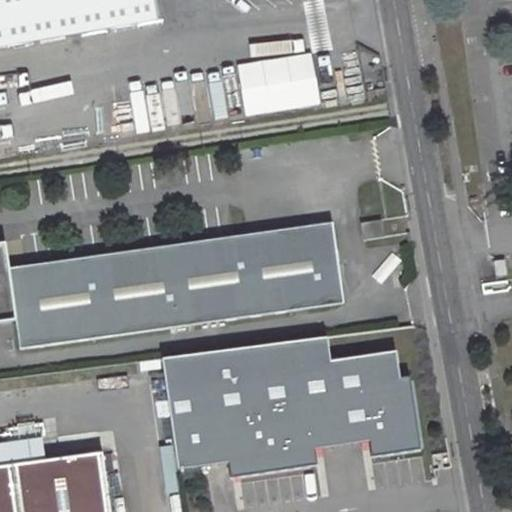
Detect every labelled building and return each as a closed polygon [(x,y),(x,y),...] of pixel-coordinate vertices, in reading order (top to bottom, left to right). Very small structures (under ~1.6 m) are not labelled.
[(0,0),(0,46),(159,19),(155,0),(0,0)] [(382,221),(361,224),(364,242),(385,239),(382,221)] [(0,271),(0,323),(14,321),(18,347),(19,347),(341,300),(331,227),(7,270),(0,271)] [(507,269),(495,271),(497,285),(508,283),(507,269)] [(162,361),(178,471),(228,463),(230,479),(318,466),(315,450),(369,443),(371,458),(421,451),(410,378),(400,379),(396,353),(331,362),(327,337),(162,361)] [(0,511),(109,511),(101,453),(0,466),(0,511)]
